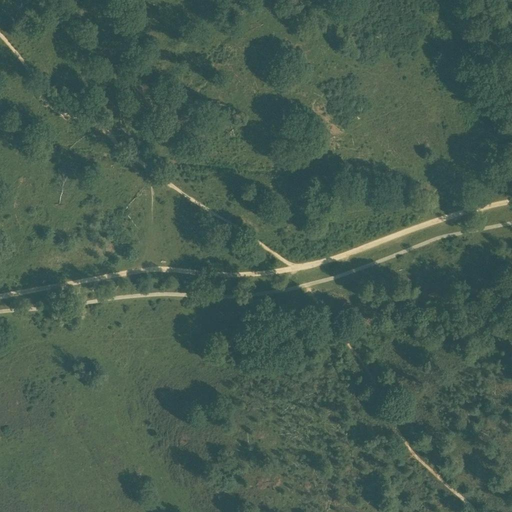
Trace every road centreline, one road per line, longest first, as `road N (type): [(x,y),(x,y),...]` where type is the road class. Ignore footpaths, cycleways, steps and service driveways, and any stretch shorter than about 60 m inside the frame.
road 1 (unknown): [(511,252),(348,303),(147,336),(60,337),(0,324)]
road 2 (track): [(295,268),(252,276),(156,268),(0,296)]
road 3 (track): [(511,202),(295,268)]
